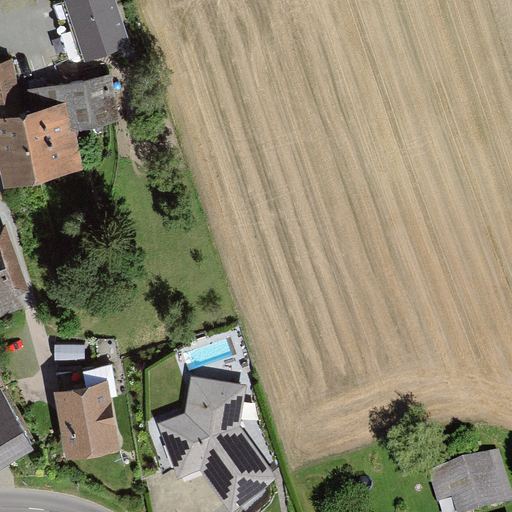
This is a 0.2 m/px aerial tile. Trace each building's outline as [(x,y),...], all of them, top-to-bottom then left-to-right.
[(131,37),(118,0),(53,0),(71,54),(84,50),(85,53),(131,37)] [(0,109),(22,105),(12,55),(0,57),(0,109)] [(66,96),(72,126),(76,125),(120,118),(112,71),(31,84),(35,102),(66,96)] [(22,105),(0,109),(0,158),(4,180),(84,164),(76,125),(72,126),(66,96),(35,102),(22,105)] [(6,219),(0,221),(0,236),(18,291),(29,287),(6,219)] [(0,317),(24,309),(18,291),(0,236),(0,317)] [(84,365),(86,378),(109,375),(112,393),(118,392),(112,361),(84,365)] [(186,408),(158,419),(178,472),(200,462),(232,506),(277,473),(240,422),(248,381),(191,372),(186,408)] [(86,378),(55,383),(66,453),(120,445),(112,393),(109,375),(86,378)] [(0,463),(34,444),(0,384),(0,463)] [(511,491),(499,451),(428,473),(438,504),(451,500),(454,511),(480,511),(511,502),(511,491)]
